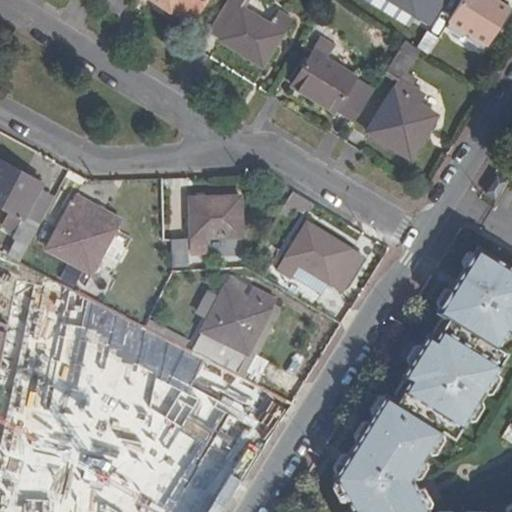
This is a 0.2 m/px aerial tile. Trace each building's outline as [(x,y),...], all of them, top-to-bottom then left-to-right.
[(125,6),(129,0),(99,0),(97,3),(119,17),(125,6)] [(154,0),(168,9),(164,15),(186,29),(205,0),(154,0)] [(290,20),(278,12),(270,25),(240,6),(243,0),(228,0),(209,30),(220,37),(218,40),(261,66),(290,20)] [(443,0),(364,0),(364,1),(408,29),(415,16),(431,26),(446,2),(443,0)] [(487,45),(510,9),(495,0),(461,0),(449,21),(487,45)] [(291,87),(334,113),(335,112),(352,122),(353,123),(354,122),(373,91),(324,61),(333,47),(320,40),(291,87)] [(377,138),(410,159),(437,116),(418,104),(424,95),(413,88),(417,81),(405,73),(419,50),(404,41),(385,72),(399,80),(367,132),(377,138)] [(23,218),(38,191),(42,184),(0,160),(0,205),(12,212),(4,226),(16,232),(13,237),(16,239),(7,256),(19,262),(38,227),(23,218)] [(495,199),(507,181),(497,175),(485,192),(495,199)] [(54,199),(38,191),(23,218),(38,227),(54,199)] [(47,249),(92,273),(120,219),(76,196),(47,249)] [(241,236),(240,196),(190,198),(192,253),(205,252),(205,237),(241,236)] [(290,278),(299,264),(342,291),(363,257),(360,255),(307,223),(278,270),(290,278)] [(171,240),(173,267),(189,266),(187,239),(171,240)] [(511,511),(510,511),(428,511),(410,479),(448,418),(461,426),(506,353),(496,347),(507,329),(511,332),(511,269),(477,248),(438,311),(449,318),(435,339),(429,335),(403,376),(410,380),(396,402),(386,395),(335,476),(352,509),(349,510),(349,511),(511,511)] [(230,276),(225,286),(244,296),(249,286),(230,276)] [(244,296),(225,286),(193,349),(237,372),(269,311),(275,299),(266,295),(249,286),(244,296)] [(242,426),(260,389),(203,361),(181,408),(233,433),(237,424),(242,426)] [(132,401),(114,443),(220,489),(238,447),(132,401)] [(69,498),(87,502),(93,474),(75,470),(69,498)] [(0,511),(63,511),(65,507),(0,495),(0,511)] [(197,511),(220,511),(222,509),(205,499),(197,511)]
